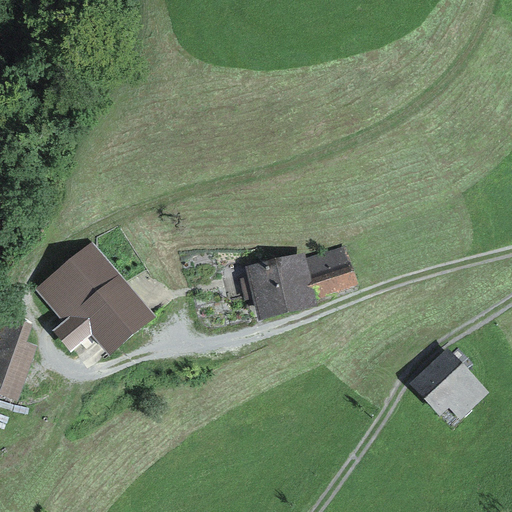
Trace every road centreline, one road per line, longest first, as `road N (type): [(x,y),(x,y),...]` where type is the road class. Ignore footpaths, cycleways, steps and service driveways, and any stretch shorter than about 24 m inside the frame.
road 1 (track): [(511,252),(361,297),(231,356),(143,362),(63,389),(43,335)]
road 2 (track): [(295,511),(411,354),(511,287)]
